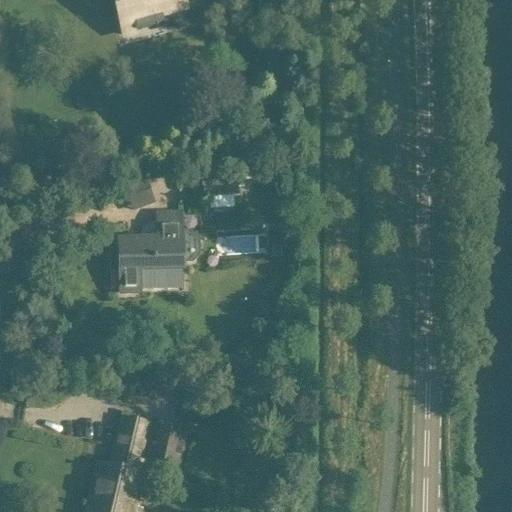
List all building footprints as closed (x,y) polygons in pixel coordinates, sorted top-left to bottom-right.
[(110,0),(115,18),(117,18),(119,27),(121,26),(120,25),(131,22),(134,33),(163,25),(160,14),(184,8),(183,6),(181,0),(110,0)] [(240,140),(231,143),(234,152),(244,149),(240,140)] [(201,172),(202,197),(238,195),(238,185),(218,186),(217,171),(201,172)] [(142,177),(120,186),(129,211),(152,202),(142,177)] [(158,240),(139,241),(119,242),(121,293),(139,293),(138,270),(181,269),(199,255),(199,238),(191,231),(180,231),(179,215),(157,216),(158,240)] [(185,375),(167,377),(169,391),(187,389),(185,375)] [(96,463),(83,511),(141,511),(142,509),(136,508),(144,475),(138,474),(142,457),(145,457),(145,461),(179,469),(186,436),(158,429),(159,425),(148,422),(147,424),(120,418),(108,466),(96,463)]
